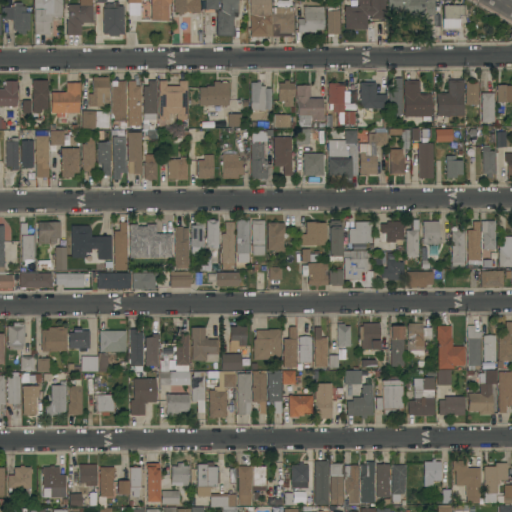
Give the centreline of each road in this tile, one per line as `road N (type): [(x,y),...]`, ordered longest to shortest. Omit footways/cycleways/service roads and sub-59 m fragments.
road 1 (residential): [(0,442),(511,436)]
road 2 (residential): [(0,59),(511,54)]
road 3 (residential): [(0,307),(511,302)]
road 4 (residential): [(0,201),(511,196)]
